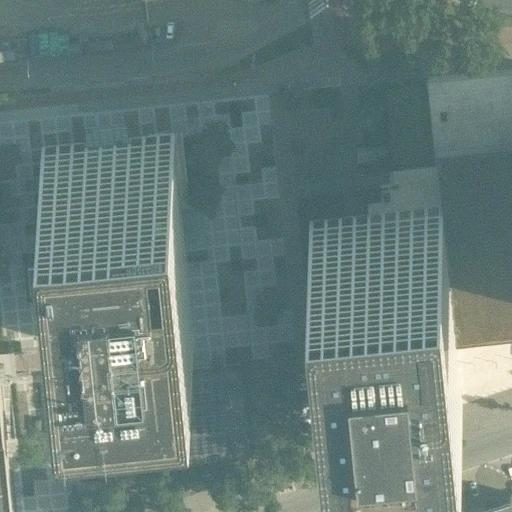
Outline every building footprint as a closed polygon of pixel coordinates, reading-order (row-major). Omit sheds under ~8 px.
[(511,75),(386,91),(397,194),(387,195),(388,206),(346,211),(346,222),(309,226),(328,411),(462,398),(453,307),(464,306),(465,312),(494,309),(495,310),(497,311),(498,312),(500,312),(501,312),(503,311),(504,311),(505,310),(506,309),(507,308),(511,307),(511,75)] [(40,147),(52,264),(60,337),(74,335),(184,325),(193,324),(174,133),(40,147)] [(184,325),(74,335),(79,383),(189,373),(184,325)] [(189,373),(79,383),(71,384),(80,472),(256,455),(247,367),(189,373)] [(0,511),(12,511),(0,385),(0,511)] [(511,511),(511,493),(456,511),(511,511)]
